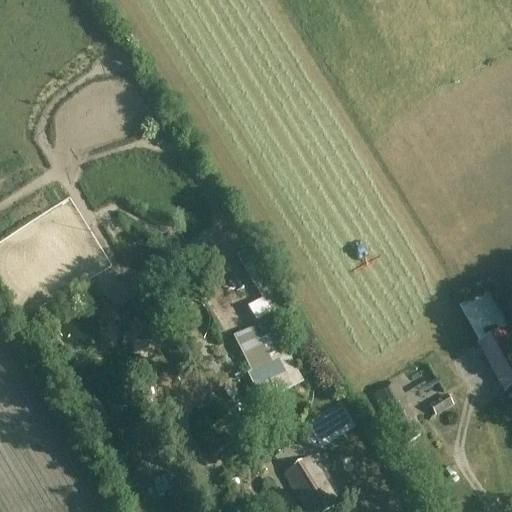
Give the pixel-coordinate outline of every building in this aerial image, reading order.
[(235,256),(262,300),(247,309),(256,324),(271,316),(285,307),(249,248),(235,256)] [(284,345),(283,345),(276,333),(261,340),(255,328),(233,338),(250,374),(248,375),(262,404),(303,385),(284,345)] [(511,389),(511,337),(508,329),(477,346),(482,356),(503,395),(511,389)] [(396,385),(374,396),(404,448),(424,436),(414,420),(417,418),(396,385)] [(447,396),(429,407),(436,418),(454,407),(447,396)] [(309,461),(285,478),(307,511),(328,511),(339,505),(309,461)] [(264,511),(282,511),(277,503),(264,510),(264,511)]
